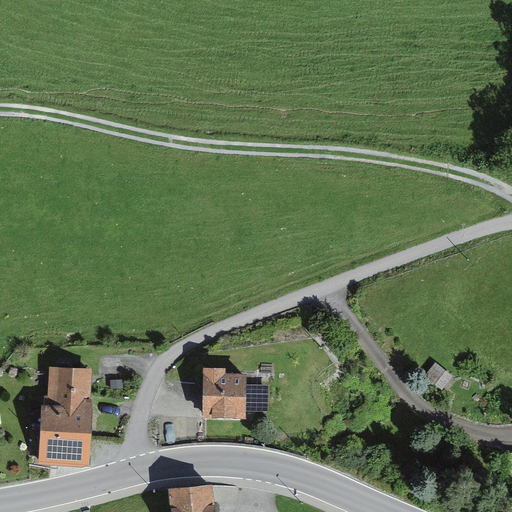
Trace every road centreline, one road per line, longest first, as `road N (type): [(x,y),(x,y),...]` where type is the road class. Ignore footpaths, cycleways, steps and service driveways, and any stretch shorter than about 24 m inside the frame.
road 1 (track): [(0,109),(192,144),(432,167),(511,195)]
road 2 (track): [(131,475),(146,394),(183,346),(511,223)]
road 3 (tertiary): [(0,504),(183,464),(247,462),(385,511)]
